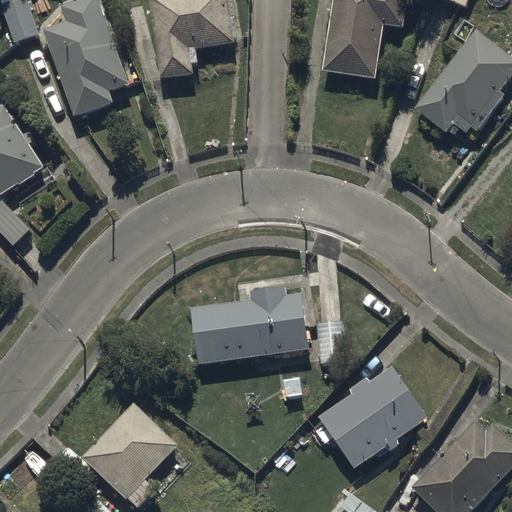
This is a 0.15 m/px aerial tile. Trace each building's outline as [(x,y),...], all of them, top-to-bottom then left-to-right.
[(30,0),(18,0),(4,4),(17,43),(42,35),(30,0)] [(100,0),(83,0),(64,7),(69,23),(48,30),(80,117),(117,103),(113,92),(132,85),(100,0)] [(230,0),(151,0),(162,79),(195,74),(193,66),(202,64),(199,47),(236,42),(230,0)] [(409,0),(334,0),(325,73),(378,81),(386,26),(405,28),(409,0)] [(511,78),(511,57),(478,31),(416,110),(448,134),(456,124),(469,134),(475,127),(480,131),(508,96),(502,91),(511,78)] [(0,199),(48,169),(9,107),(0,112),(0,199)] [(5,202),(0,206),(0,231),(15,247),(32,231),(5,202)] [(254,300),(192,308),(199,366),(313,353),(306,293),(288,295),(287,284),(253,288),(254,300)] [(345,322),(318,324),(323,367),(349,364),(345,322)] [(431,418),(393,367),(370,384),(367,379),(351,390),(354,395),(320,420),(358,471),(389,448),(392,453),(402,445),(400,442),(431,418)] [(181,445),(135,403),(84,459),(138,509),(155,491),(146,482),(181,445)] [(477,421),(413,487),(439,511),(471,511),(511,470),(511,440),(493,423),(486,430),(477,421)] [(375,511),(349,495),(341,508),(346,511),(375,511)] [(110,511),(99,501),(88,511),(110,511)]
